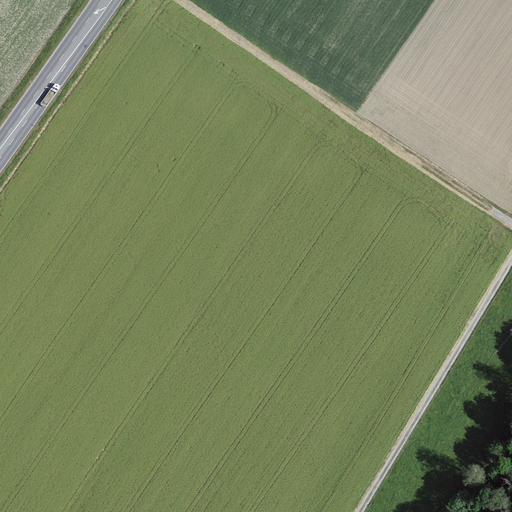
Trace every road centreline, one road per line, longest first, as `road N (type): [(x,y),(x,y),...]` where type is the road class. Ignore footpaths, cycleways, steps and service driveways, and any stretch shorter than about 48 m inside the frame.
road 1 (track): [(360,511),(511,260)]
road 2 (primary): [(106,0),(0,150)]
